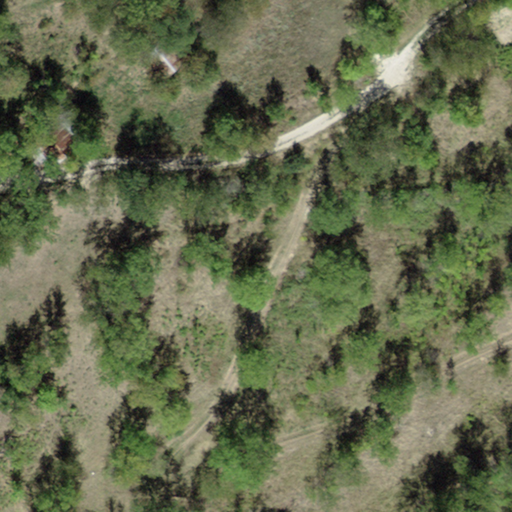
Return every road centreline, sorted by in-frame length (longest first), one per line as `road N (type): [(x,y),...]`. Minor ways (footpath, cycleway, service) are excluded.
road 1 (track): [(370,92),(308,192),(213,418),(164,458),(176,470),(255,454),(511,330)]
road 2 (track): [(0,182),(106,164),(262,153),(370,92)]
road 3 (track): [(370,92),(420,34),(464,0)]
